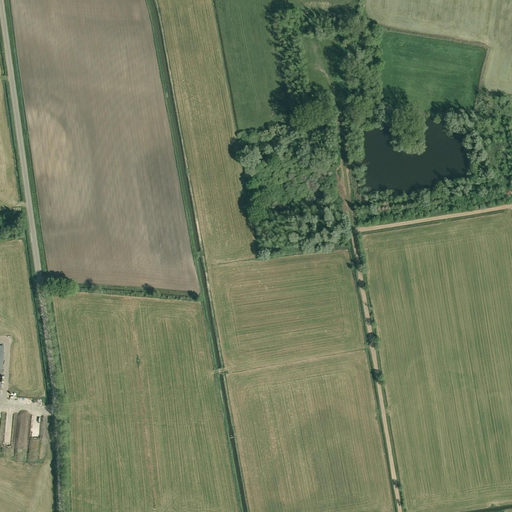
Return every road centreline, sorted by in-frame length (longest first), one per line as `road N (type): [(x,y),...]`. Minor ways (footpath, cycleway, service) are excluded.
road 1 (tertiary): [(61,511),(56,395),(1,0)]
road 2 (track): [(399,511),(354,234),(511,206)]
road 3 (track): [(355,232),(337,109)]
